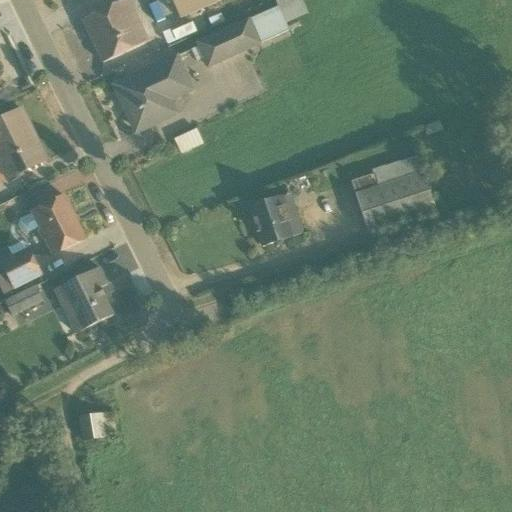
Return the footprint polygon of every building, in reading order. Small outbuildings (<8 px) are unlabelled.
[(129,0),(127,0),(83,20),(103,65),(150,44),(129,0)] [(170,0),(179,20),(226,0),(170,0)] [(276,6),(194,45),(205,69),(288,30),(285,24),(315,10),(310,0),(284,0),(276,4),(276,6)] [(179,57),(114,87),(133,127),(137,136),(180,116),(174,103),(196,92),(179,57)] [(32,135),(21,112),(0,122),(0,176),(3,182),(40,163),(27,138),(32,135)] [(183,154),(206,144),(199,128),(176,138),(183,154)] [(347,183),(367,236),(438,211),(419,158),(347,183)] [(254,223),(262,249),(303,236),(289,196),(244,211),(248,225),(254,223)] [(84,241),(62,198),(19,220),(17,229),(20,234),(28,236),(37,231),(51,258),(84,241)] [(0,289),(3,295),(41,276),(27,250),(11,259),(7,250),(0,253),(0,263),(4,272),(0,274),(0,289)] [(98,269),(53,292),(75,336),(113,317),(99,290),(107,286),(98,269)] [(42,303),(35,288),(4,304),(11,319),(42,303)] [(110,415),(79,419),(83,443),(114,438),(110,415)]
